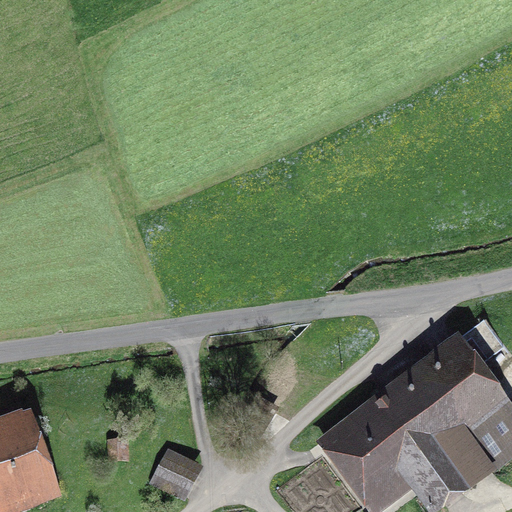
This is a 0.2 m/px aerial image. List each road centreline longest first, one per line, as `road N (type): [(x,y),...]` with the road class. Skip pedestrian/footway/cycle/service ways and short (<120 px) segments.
road 1 (unclassified): [(0,352),(422,296)]
road 2 (unclassified): [(201,511),(382,354),(422,296)]
road 3 (track): [(221,499),(203,463),(188,326)]
